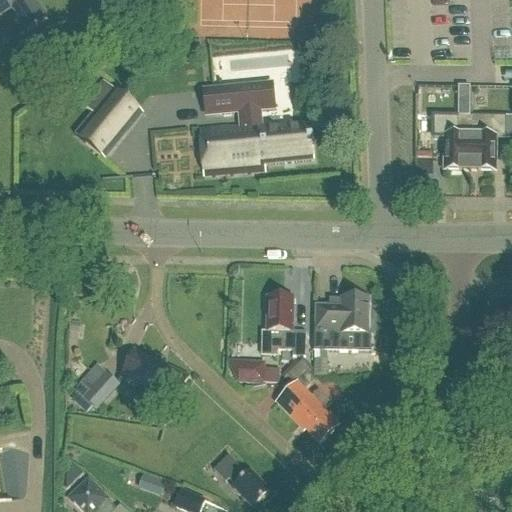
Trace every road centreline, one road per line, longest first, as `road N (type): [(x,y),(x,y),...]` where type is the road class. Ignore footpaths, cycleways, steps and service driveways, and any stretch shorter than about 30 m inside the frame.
road 1 (residential): [(345,504),(169,337),(155,295),(154,236)]
road 2 (residential): [(380,242),(371,0)]
road 3 (tertiary): [(154,236),(345,241)]
road 4 (unclassified): [(448,400),(458,348),(460,242)]
road 5 (tertiary): [(0,230),(154,236)]
road 6 (unclassified): [(345,504),(448,400)]
